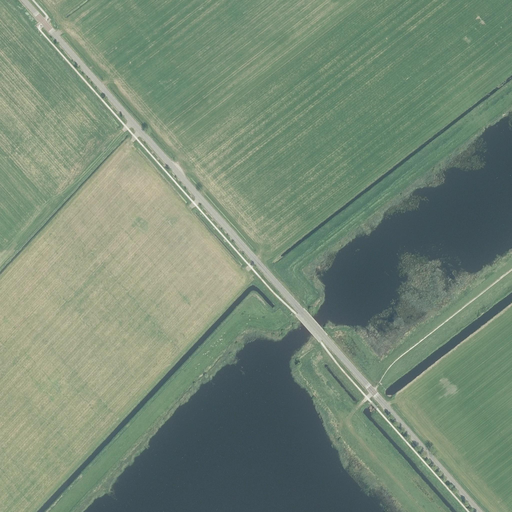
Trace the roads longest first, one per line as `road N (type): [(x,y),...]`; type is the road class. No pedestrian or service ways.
road 1 (secondary): [(478,511),(23,0)]
road 2 (track): [(60,511),(235,327),(276,324),(291,310)]
